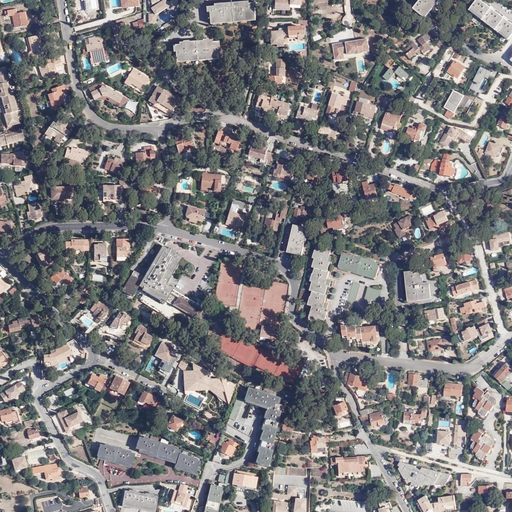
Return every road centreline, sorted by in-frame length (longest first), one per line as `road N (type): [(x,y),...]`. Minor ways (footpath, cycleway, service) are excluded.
road 1 (residential): [(441,190),(217,116),(159,127)]
road 2 (residential): [(332,355),(294,318),(295,287),(274,262),(167,230)]
road 3 (residential): [(159,127),(95,124),(80,103),(61,0)]
road 4 (residential): [(407,364),(397,259),(476,238)]
road 5 (unknown): [(218,0),(161,61),(231,120)]
road 6 (residential): [(167,230),(50,227),(0,254)]
road 7 (residential): [(408,511),(332,355)]
road 8 (residential): [(110,511),(98,474),(64,454),(38,392)]
road 9 (residential): [(96,357),(0,257)]
